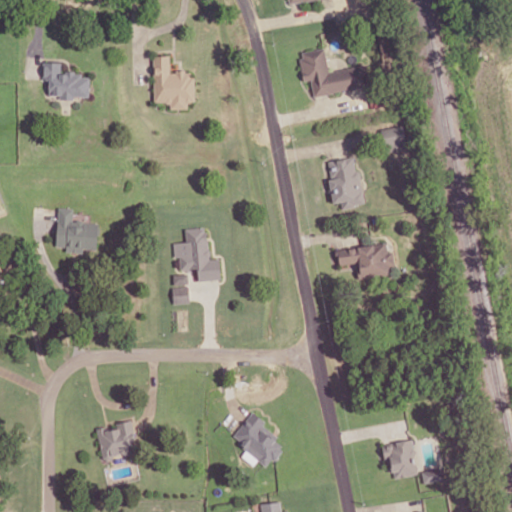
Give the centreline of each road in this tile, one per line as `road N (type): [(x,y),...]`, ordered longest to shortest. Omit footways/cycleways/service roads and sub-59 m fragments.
road 1 (residential): [(244,0),(351,511)]
road 2 (residential): [(48,511),(48,406),(65,368),(104,353),(319,354)]
